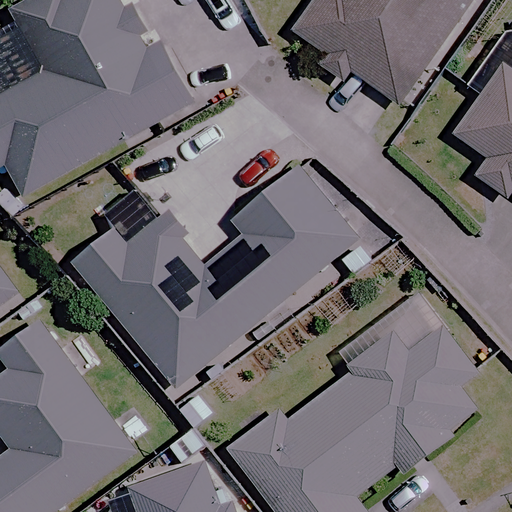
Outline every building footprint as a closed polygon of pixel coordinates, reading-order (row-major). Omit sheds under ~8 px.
[(62,0),(7,29),(13,40),(0,46),(0,178),(16,208),(190,120),(158,57),(138,67),(103,0),(62,0)] [(332,101),(343,86),(394,122),(483,0),(325,0),(324,2),(321,0),(313,0),(283,42),(308,60),(297,75),(332,101)] [(508,217),(511,210),(511,102),(498,92),(452,157),(485,181),(475,194),(508,217)] [(173,400),(209,371),(211,374),(356,258),(295,184),(222,244),(236,261),(208,284),(166,232),(128,263),(112,243),(72,276),(173,400)] [(0,321),(16,310),(0,287),(0,321)] [(37,344),(0,369),(0,375),(8,388),(0,393),(0,450),(14,470),(0,479),(0,511),(81,511),(130,478),(37,344)] [(339,385),(347,397),(289,438),(281,427),(230,463),(265,511),(355,511),(404,478),(408,484),(459,448),(438,418),(473,392),(442,349),(409,372),(391,348),(339,385)] [(216,511),(207,484),(123,511),(216,511)]
